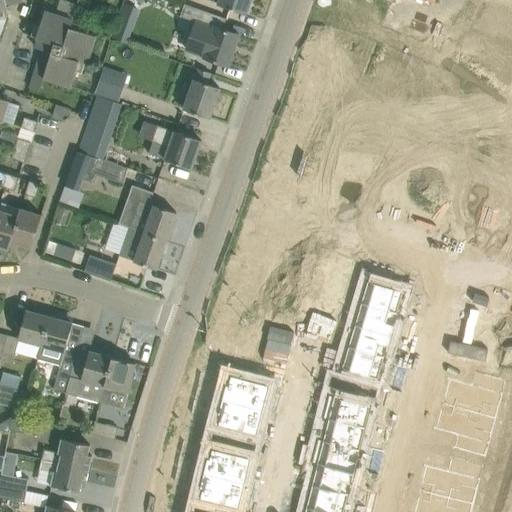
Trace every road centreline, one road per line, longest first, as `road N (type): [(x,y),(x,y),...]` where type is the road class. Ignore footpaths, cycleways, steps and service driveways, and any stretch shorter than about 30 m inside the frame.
road 1 (secondary): [(188,322),(299,0)]
road 2 (residential): [(385,511),(446,263)]
road 3 (secondary): [(136,511),(188,322)]
road 4 (residential): [(0,276),(81,284),(188,322)]
